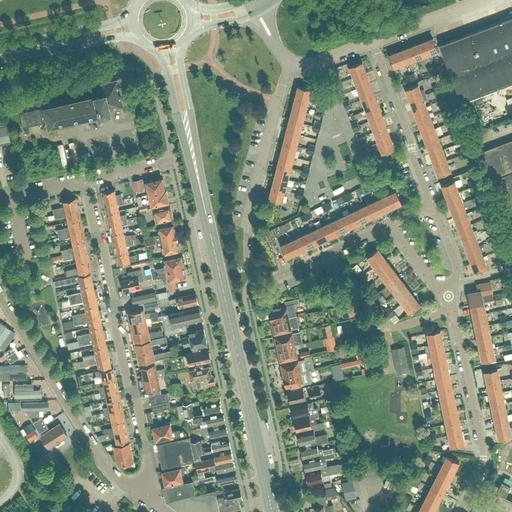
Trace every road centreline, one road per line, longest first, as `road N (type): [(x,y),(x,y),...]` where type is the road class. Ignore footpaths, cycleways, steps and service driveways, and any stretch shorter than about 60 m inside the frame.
road 1 (residential): [(156,507),(83,180)]
road 2 (secondary): [(271,511),(200,192)]
road 3 (unclassified): [(156,507),(104,463),(0,294)]
road 4 (residential): [(458,511),(483,454),(450,297)]
road 5 (residential): [(247,232),(249,266),(271,278),(389,224)]
road 6 (residential): [(433,205),(373,39)]
road 7 (residential): [(247,232),(292,63)]
road 8 (secondary): [(156,48),(200,192)]
road 9 (secondary): [(200,192),(179,43)]
road 10 (primary): [(0,58),(138,37)]
road 11 (primary): [(132,13),(0,49)]
